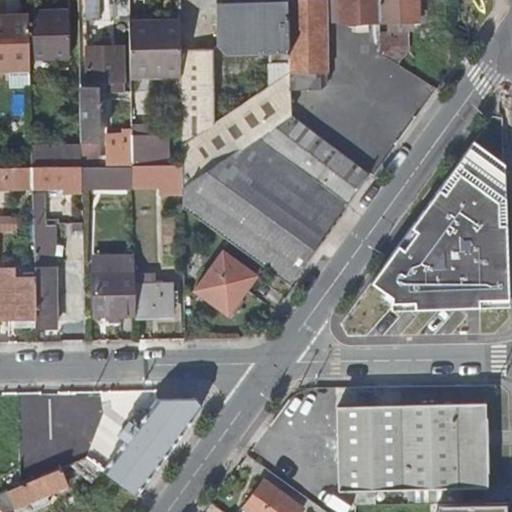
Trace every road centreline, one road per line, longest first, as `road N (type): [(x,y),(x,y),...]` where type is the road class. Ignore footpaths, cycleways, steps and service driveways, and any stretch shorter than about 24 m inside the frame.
road 1 (residential): [(275,364),(511,36)]
road 2 (residential): [(275,364),(0,369)]
road 3 (residential): [(511,359),(275,364)]
road 4 (residential): [(168,511),(275,364)]
